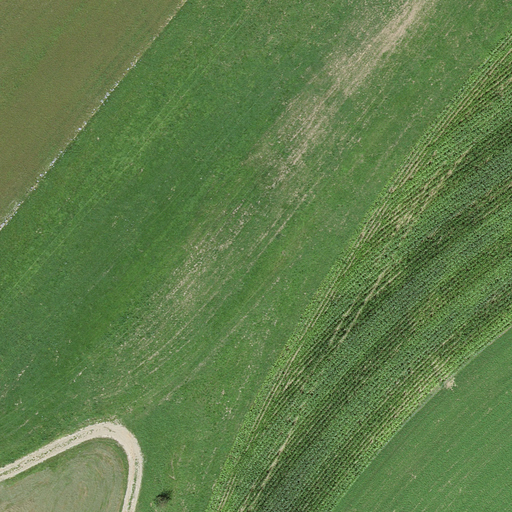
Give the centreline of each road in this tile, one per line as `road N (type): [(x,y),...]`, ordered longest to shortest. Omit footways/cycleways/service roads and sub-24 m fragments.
road 1 (track): [(106,428),(166,388),(493,0)]
road 2 (track): [(128,511),(135,451),(106,428),(71,428),(0,467)]
